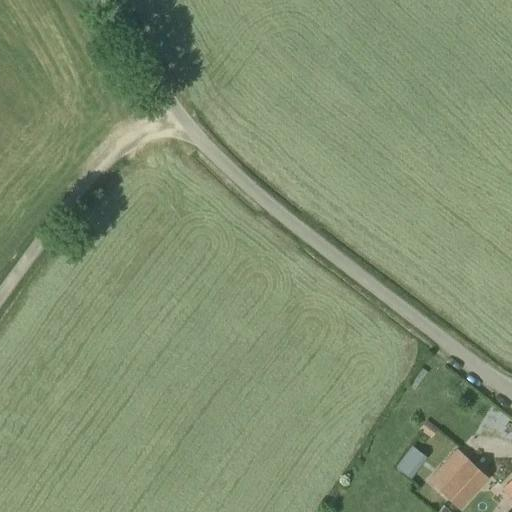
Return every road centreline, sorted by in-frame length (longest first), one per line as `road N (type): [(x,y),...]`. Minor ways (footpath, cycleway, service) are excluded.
road 1 (unclassified): [(511,393),(219,160),(114,0)]
road 2 (track): [(0,308),(134,135),(180,106)]
